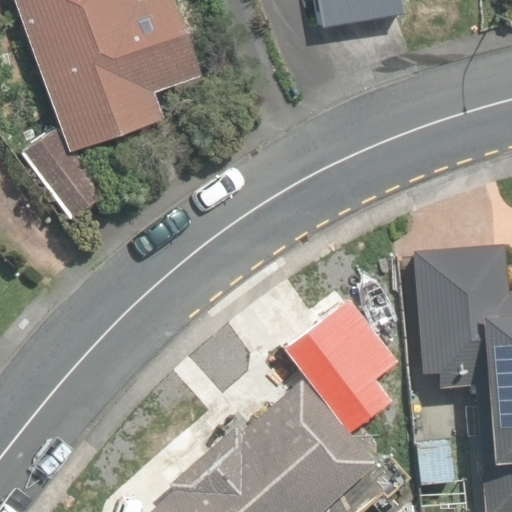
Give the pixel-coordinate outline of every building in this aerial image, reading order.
[(10,0),(59,134),(64,149),(69,148),(156,117),(147,91),(193,75),(166,0),(132,0),(131,0),(10,0)] [(313,0),(318,26),(395,13),(392,0),(313,0)] [(64,149),(59,134),(54,128),(19,153),(66,217),(101,192),(69,148),(64,149)] [(466,368),(471,432),(511,429),(511,289),(501,291),(498,240),(398,248),(408,373),(466,368)] [(143,511),(309,511),(367,461),(330,419),(355,397),(324,363),(300,385),(294,379),(236,430),(230,424),(164,483),(170,489),(143,511)]
